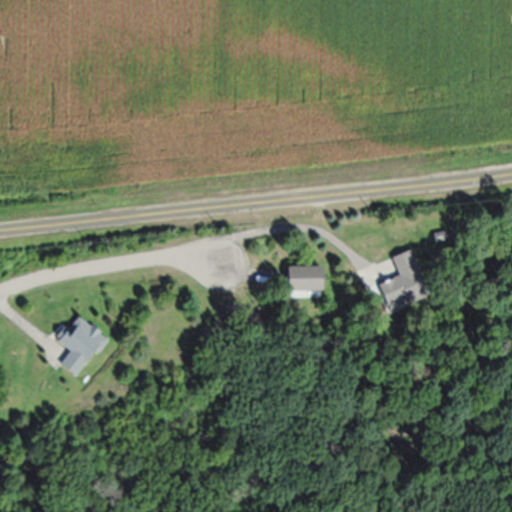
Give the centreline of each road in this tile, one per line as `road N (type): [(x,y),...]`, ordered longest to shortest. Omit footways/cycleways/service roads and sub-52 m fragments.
road 1 (tertiary): [(0,229),(511,174)]
road 2 (residential): [(0,294),(108,266),(210,262)]
